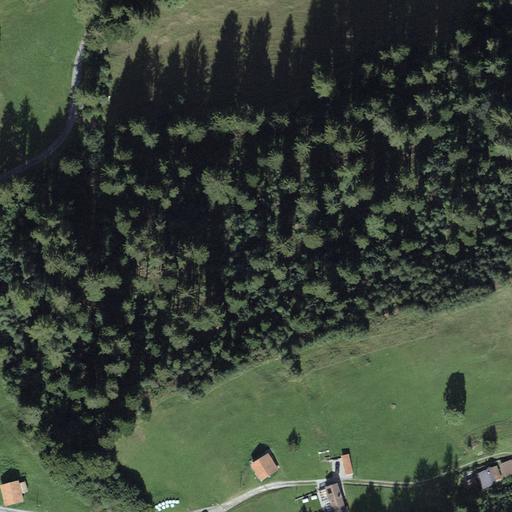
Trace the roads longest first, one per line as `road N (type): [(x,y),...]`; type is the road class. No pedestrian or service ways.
road 1 (track): [(203,511),(276,485),(414,484),(511,455)]
road 2 (track): [(109,0),(80,55),(69,123),(36,161),(0,178)]
